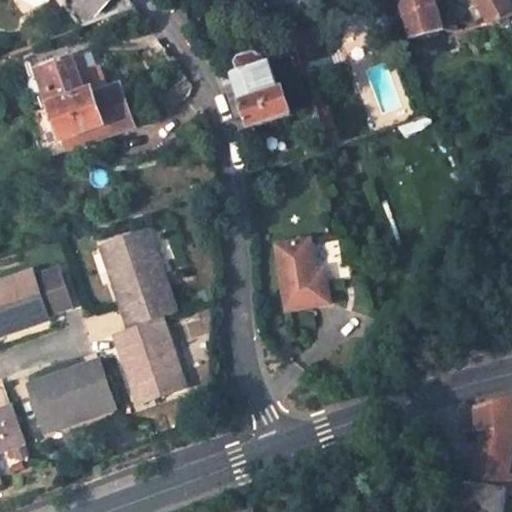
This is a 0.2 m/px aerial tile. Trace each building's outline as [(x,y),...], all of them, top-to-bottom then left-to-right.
[(129,0),(63,0),(62,2),(82,27),(135,8),(129,0)] [(401,0),(412,37),(442,30),(435,4),(433,0),(401,0)] [(511,6),(508,0),(478,0),(480,2),(492,24),(511,13),(511,6)] [(472,7),(482,26),(492,24),(480,2),(472,7)] [(256,53),(241,59),(239,64),(242,73),(269,65),(266,57),(256,53)] [(91,68),(83,55),(73,58),(78,73),(91,68)] [(73,58),(37,70),(49,107),(86,95),(78,73),(73,58)] [(252,128),(294,114),(285,87),(281,89),(273,63),(269,65),(242,73),(235,75),(238,84),(252,128)] [(238,84),(235,75),(223,79),(226,88),(238,84)] [(49,107),(61,140),(102,125),(106,135),(134,126),(119,83),(86,95),(49,107)] [(239,132),(252,128),(238,84),(226,88),(233,112),(239,132)] [(61,140),(64,149),(106,135),(102,125),(61,140)] [(179,313),(150,232),(107,246),(119,281),(113,282),(129,329),(163,318),(179,313)] [(287,312),(331,305),(326,269),(317,271),(312,240),(277,245),(287,312)] [(107,246),(101,249),(113,282),(119,281),(107,246)] [(33,271),(0,282),(0,336),(50,320),(33,271)] [(114,334),(139,405),(187,387),(163,318),(129,329),(114,334)] [(101,360),(29,385),(44,427),(61,422),(64,428),(118,409),(101,360)] [(511,511),(511,491),(497,489),(504,451),(511,452),(511,398),(478,407),(479,409),(475,409),(479,430),(483,431),(480,444),(465,444),(468,511),(511,511)] [(0,484),(2,484),(0,478),(0,453),(26,444),(13,405),(0,409),(0,484)] [(44,427),(46,434),(64,428),(61,422),(44,427)] [(511,474),(510,474),(511,462),(511,452),(504,451),(497,489),(511,491),(511,474)]
